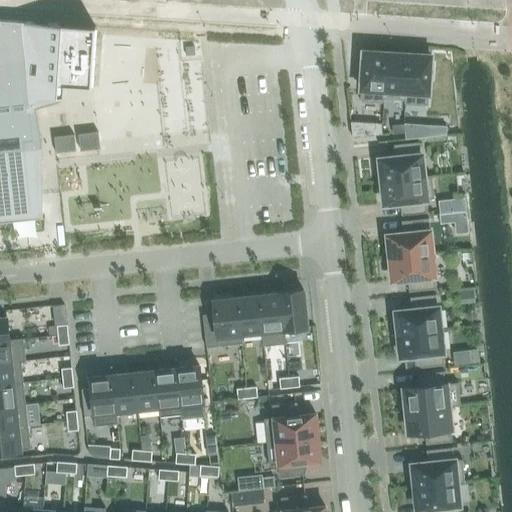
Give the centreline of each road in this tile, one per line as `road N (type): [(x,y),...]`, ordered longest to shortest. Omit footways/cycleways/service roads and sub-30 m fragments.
road 1 (residential): [(39,272),(327,245)]
road 2 (residential): [(358,511),(327,245)]
road 3 (residential): [(327,245),(303,0)]
